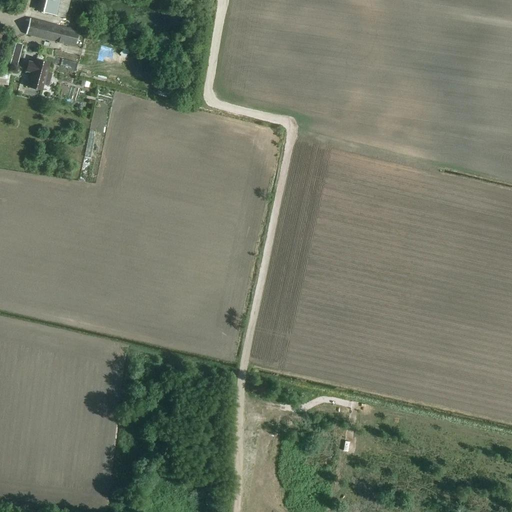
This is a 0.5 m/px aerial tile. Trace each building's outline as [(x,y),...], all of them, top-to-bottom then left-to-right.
[(57,16),(60,0),(40,0),(37,11),(57,16)] [(75,47),(79,31),(30,19),(26,35),(75,47)] [(42,90),(49,64),(36,61),(35,64),(28,63),(26,73),(33,74),(29,88),(42,90)] [(55,85),(60,87),(64,77),(59,75),(55,85)] [(103,104),(116,106),(120,90),(107,87),(103,104)] [(76,106),(78,100),(65,95),(63,101),(76,106)]
